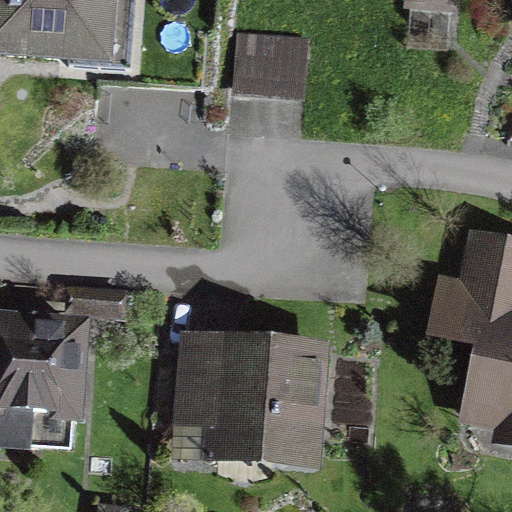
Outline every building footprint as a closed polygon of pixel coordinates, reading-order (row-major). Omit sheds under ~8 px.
[(0,0),(0,48),(71,54),(70,66),(131,71),(135,0),(0,0)] [(410,0),(406,48),(447,51),(451,1),(450,0),(410,0)] [(207,34),(203,91),(231,93),(231,88),(235,39),(235,36),(207,34)] [(299,44),(235,39),(231,88),(295,93),(299,44)] [(511,247),(475,240),(461,308),(490,314),(472,403),(511,411),(507,432),(511,432),(511,247)] [(119,315),(121,293),(84,291),(83,312),(119,315)] [(80,331),(0,325),(0,446),(31,449),(34,414),(74,417),(80,331)] [(221,364),(186,362),(181,422),(217,425),(216,441),(273,445),(272,459),(311,461),(318,353),(238,347),(235,367),(221,364)]
